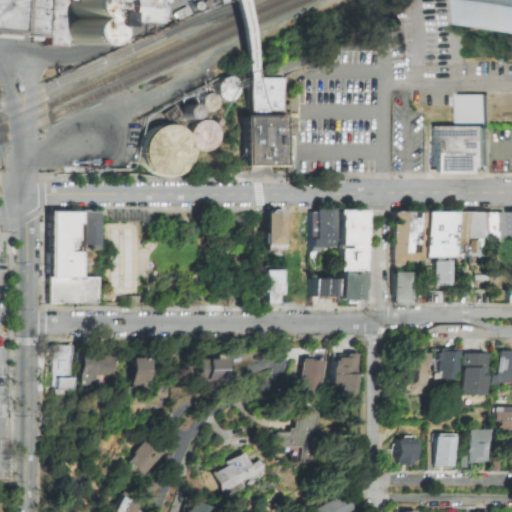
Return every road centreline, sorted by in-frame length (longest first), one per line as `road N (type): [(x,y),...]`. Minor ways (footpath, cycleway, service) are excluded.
road 1 (tertiary): [(511,195),(29,200)]
road 2 (residential): [(450,317),(29,321)]
road 3 (residential): [(372,198),(376,511)]
road 4 (residential): [(376,488),(385,496),(511,496),(387,481),(376,488)]
road 5 (residential): [(297,318),(252,399),(209,415),(161,511)]
road 6 (residential): [(511,81),(384,81),(386,198)]
road 7 (tertiary): [(29,321),(28,511)]
road 8 (tertiary): [(29,200),(29,321)]
